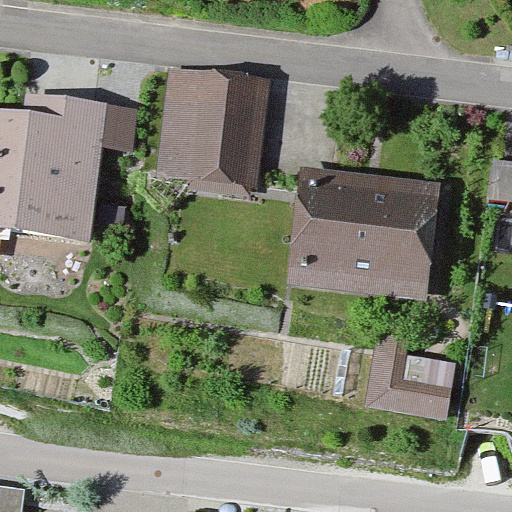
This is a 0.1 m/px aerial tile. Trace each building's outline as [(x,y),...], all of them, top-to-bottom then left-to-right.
[(269,90),(171,78),(159,184),(256,195),(269,90)] [(104,115),(33,104),(30,125),(0,120),(0,239),(84,252),(104,115)] [(511,167),(504,167),(501,211),(511,211),(511,167)] [(447,196),(305,180),(294,275),(435,292),(447,196)] [(419,352),(390,350),(384,421),(467,428),(469,399),(416,395),(419,352)] [(11,511),(12,480),(0,480),(0,511),(11,511)]
